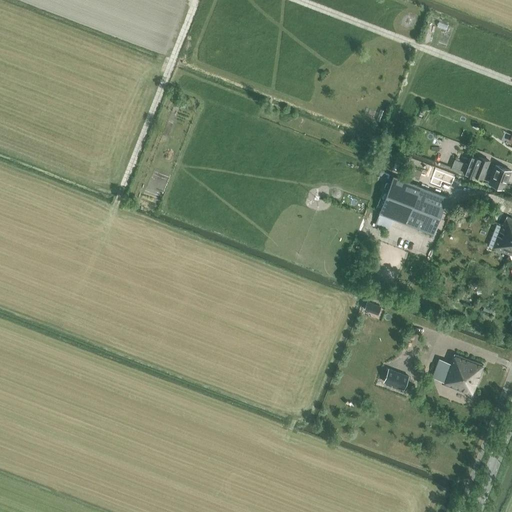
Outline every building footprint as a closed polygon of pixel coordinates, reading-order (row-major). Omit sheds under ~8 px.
[(455,160),(451,169),(471,176),(472,174),(483,178),(490,161),(478,157),(478,158),(471,156),(468,165),(455,160)] [(488,183),(497,186),(504,189),(511,171),(496,165),(488,183)] [(431,179),(452,187),(455,179),(434,171),(431,179)] [(420,186),(394,175),(380,211),(375,224),(389,229),(394,217),(406,222),(420,186)] [(420,186),(406,222),(433,233),(447,196),(420,186)] [(511,218),(506,216),(503,225),(502,224),(493,248),(511,255),(511,218)] [(365,301),(362,311),(371,313),(374,303),(365,301)] [(441,383),(472,395),(484,365),(454,354),(451,363),(441,359),(434,378),(442,381),(441,383)] [(388,368),(383,381),(403,389),(408,376),(388,368)]
